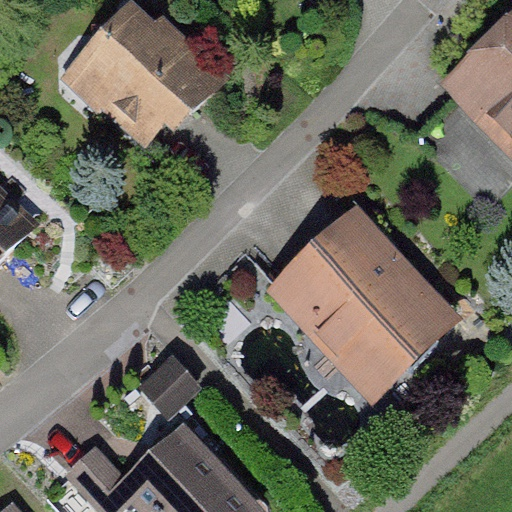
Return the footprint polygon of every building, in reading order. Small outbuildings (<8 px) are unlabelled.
[(231,91),(142,0),(124,0),(54,69),(152,168),(231,91)] [(511,15),(441,80),(511,157),(511,15)] [(0,261),(52,207),(0,157),(0,261)] [(469,321),(364,198),(268,280),(373,403),(469,321)] [(183,406),(208,378),(177,352),(153,381),(183,406)] [(272,511),(187,415),(109,484),(134,511),(272,511)]
